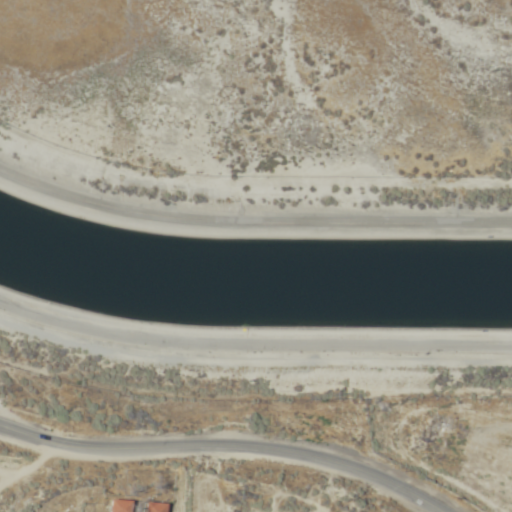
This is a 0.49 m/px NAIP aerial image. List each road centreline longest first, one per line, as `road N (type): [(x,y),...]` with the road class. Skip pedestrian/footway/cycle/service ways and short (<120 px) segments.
road 1 (residential): [(511,220),(155,214),(0,165)]
road 2 (tertiary): [(441,511),(349,467),(274,449),(182,449)]
road 3 (tertiary): [(182,449),(28,436),(0,425)]
